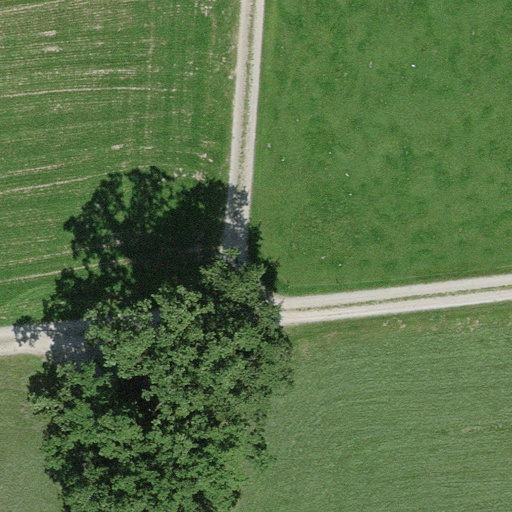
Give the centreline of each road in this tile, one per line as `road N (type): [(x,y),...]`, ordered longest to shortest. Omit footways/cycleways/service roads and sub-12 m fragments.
road 1 (track): [(511,279),(0,340)]
road 2 (track): [(237,309),(261,0)]
road 3 (track): [(107,511),(114,326)]
